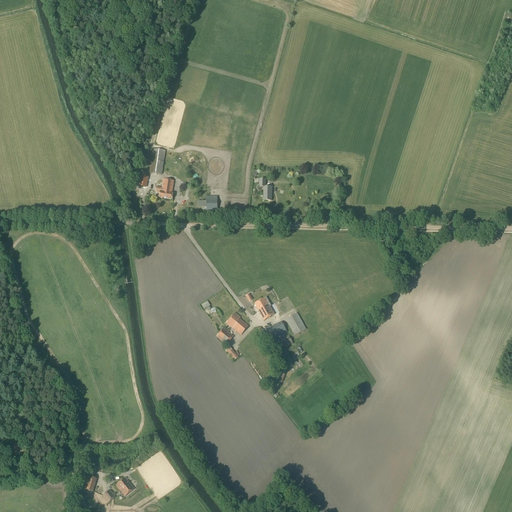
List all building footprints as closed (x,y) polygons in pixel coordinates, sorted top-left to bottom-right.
[(162,175),(165,151),(153,149),(150,173),(162,175)] [(147,180),(141,178),(138,188),(144,190),(147,180)] [(156,192),(160,192),(159,198),(172,200),(173,194),(172,194),(173,181),(163,180),(162,192),(161,192),(162,188),(156,187),(156,192)] [(260,187),(264,188),(263,201),(271,201),(272,187),(265,187),(265,180),(260,180),(260,187)] [(198,202),(198,207),(207,207),(207,212),(218,211),(217,197),(206,197),(206,202),(198,202)] [(264,321),(274,315),(270,307),(271,306),(266,298),(255,304),(264,321)] [(241,335),(248,327),(240,319),(240,318),(235,313),(226,323),(233,329),(241,335)] [(295,336),(306,330),(297,314),(286,320),(295,336)] [(274,339),(287,332),(282,322),(269,330),(274,339)] [(226,345),(233,337),(224,328),(216,337),(226,345)] [(286,348),(293,344),(289,337),(282,341),(286,348)] [(233,362),(238,358),(230,347),(225,351),(233,362)] [(93,492),(97,479),(88,477),(84,490),(93,492)] [(125,497),(134,490),(125,478),(116,485),(125,497)] [(108,503),(115,497),(110,490),(103,496),(108,503)]
